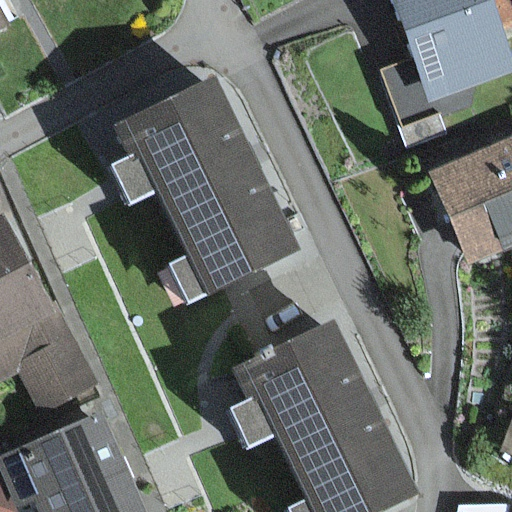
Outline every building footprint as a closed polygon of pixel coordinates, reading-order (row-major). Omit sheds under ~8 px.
[(485,0),(386,0),(419,88),(506,56),(485,0)] [(217,92),(114,141),(197,317),(301,268),(217,92)] [(511,129),(436,159),(476,261),(511,246),(511,129)] [(1,211),(0,211),(0,344),(50,323),(1,211)] [(341,336),(243,383),(305,511),(375,511),(417,492),(341,336)] [(146,511),(105,424),(23,463),(46,511),(146,511)]
